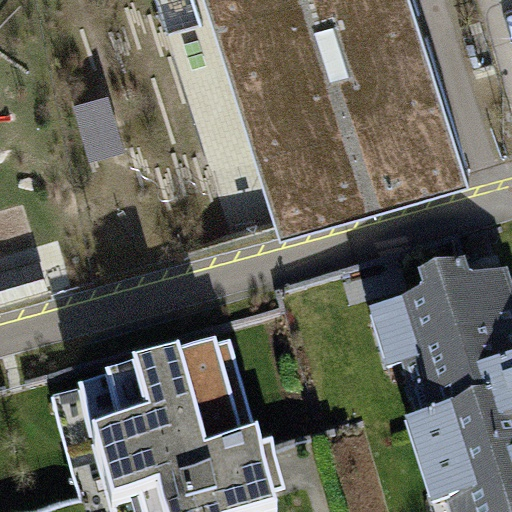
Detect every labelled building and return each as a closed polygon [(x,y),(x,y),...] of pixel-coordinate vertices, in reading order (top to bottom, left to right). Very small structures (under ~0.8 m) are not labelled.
[(197,0),(160,0),(172,38),(206,27),(197,0)] [(204,0),(279,236),(466,175),(410,0),(204,0)] [(91,162),(126,158),(119,102),(84,107),(91,162)] [(41,266),(0,278),(0,307),(49,293),(41,266)] [(511,511),(511,299),(506,280),(375,321),(434,511),(511,511)] [(273,511),(230,357),(78,400),(110,511),(273,511)]
